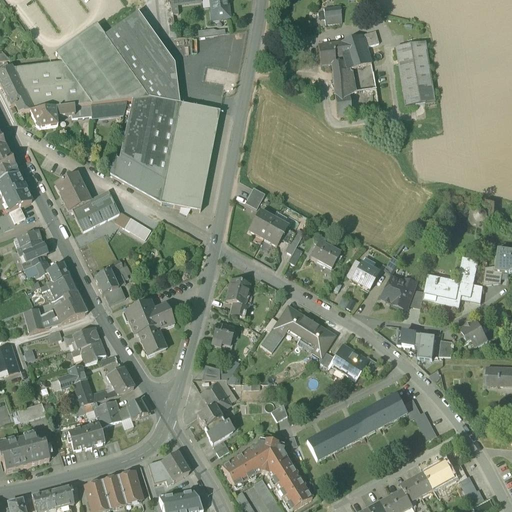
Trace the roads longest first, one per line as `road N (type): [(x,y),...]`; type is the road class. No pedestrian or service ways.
road 1 (tertiary): [(260,0),(216,252)]
road 2 (track): [(7,129),(216,252)]
road 3 (residential): [(51,221),(168,422)]
road 4 (residential): [(362,335),(438,401),(510,511)]
road 5 (tertiary): [(0,492),(118,466),(152,448),(168,422)]
road 6 (tertiary): [(216,252),(168,422)]
road 7 (residential): [(216,252),(362,335)]
road 8 (residential): [(362,335),(378,323),(440,332),(511,287)]
